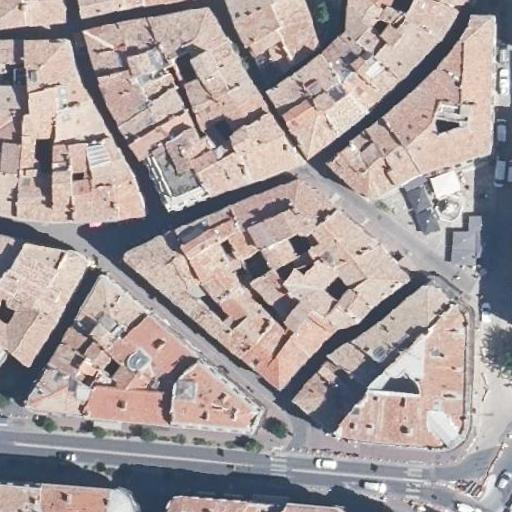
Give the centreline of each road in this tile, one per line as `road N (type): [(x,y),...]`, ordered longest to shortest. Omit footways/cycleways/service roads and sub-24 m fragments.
road 1 (residential): [(452,496),(415,471),(0,433)]
road 2 (residential): [(0,455),(452,496)]
